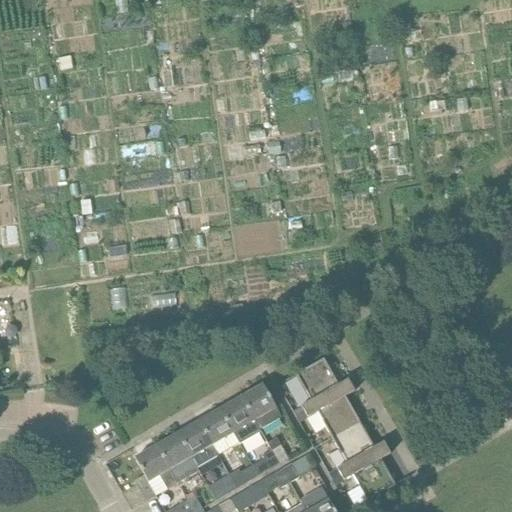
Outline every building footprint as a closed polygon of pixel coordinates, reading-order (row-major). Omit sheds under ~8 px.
[(324,360),(296,376),(311,402),(325,395),(331,406),(345,398),(355,393),(348,381),(339,386),(324,360)] [(260,431),(262,430),(281,419),(263,387),(241,399),(260,431)] [(360,423),(345,398),(331,406),(325,395),(311,402),(301,408),(292,413),(299,424),(308,419),(317,414),(332,439),(360,423)] [(261,434),(260,431),(241,399),(220,412),(234,435),(240,445),(261,434)] [(213,447),(234,435),(220,412),(199,424),(213,447)] [(332,439),(334,444),(325,449),(336,468),(359,455),(367,468),(381,461),(390,455),(384,444),(374,449),(360,423),(332,439)] [(178,436),(197,469),(217,458),(212,448),(213,447),(199,424),(178,436)] [(199,473),(197,469),(178,436),(156,448),(178,485),(199,473)] [(278,467),(289,461),(276,440),(267,445),(271,452),(270,453),(278,467)] [(167,491),(178,485),(156,448),(135,460),(145,477),(135,483),(146,503),(156,497),(149,484),(160,478),(167,491)] [(258,478),(278,467),(270,453),(262,458),(264,461),(252,467),(258,478)] [(335,487),(344,482),(353,477),(368,503),(396,487),(381,461),(367,468),(359,455),(336,468),(327,473),(335,487)] [(288,485),(299,479),(296,474),(304,469),(299,461),(281,472),(288,485)] [(228,477),(235,491),(258,478),(252,467),(240,474),(238,471),(228,477)] [(281,490),(288,485),(281,472),(259,484),(263,491),(265,490),(277,484),(281,490)] [(216,502),(235,491),(228,477),(208,488),(216,502)] [(247,509),(269,497),(265,490),(263,491),(259,484),(239,496),(247,509)] [(302,506),(306,511),(334,511),(324,493),(302,506)] [(237,511),(242,511),(247,509),(239,496),(218,508),(219,511),(232,511),(236,510),(237,511)] [(202,511),(194,498),(186,503),(191,511),(202,511)] [(169,511),(191,511),(186,503),(169,511)]
